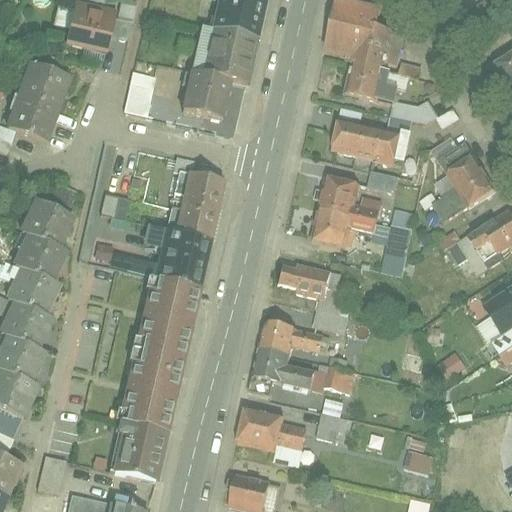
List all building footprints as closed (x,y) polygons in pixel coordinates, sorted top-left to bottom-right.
[(192,64),(178,122),(210,129),(223,73),(235,75),(252,0),(221,0),(206,67),(192,64)] [(334,0),(330,23),(356,28),(342,96),(378,103),(393,29),(366,24),(371,0),(334,0)] [(511,13),(511,1),(511,0),(494,0),(472,14),(483,31),(511,13)] [(103,63),(115,16),(78,7),(66,54),(103,63)] [(511,91),(511,38),(511,37),(486,54),(511,91)] [(71,90),(31,72),(4,131),(44,149),(71,90)] [(156,120),(158,107),(149,106),(154,79),(130,74),(123,114),(156,120)] [(400,137),(331,122),(324,153),(393,168),(400,137)] [(455,141),(431,157),(465,210),(490,193),(455,141)] [(351,180),(321,173),(305,242),(334,249),(351,180)] [(369,175),(366,192),(394,197),(397,180),(369,175)] [(156,487),(221,186),(186,178),(173,237),(163,235),(152,282),(150,282),(108,477),(156,487)] [(99,217),(124,222),(128,203),(104,198),(99,217)] [(511,227),(497,204),(443,238),(465,274),(511,244),(511,227)] [(60,254),(73,225),(31,206),(17,238),(26,242),(13,271),(19,274),(5,304),(12,307),(0,333),(0,338),(5,341),(0,350),(0,413),(27,426),(42,394),(33,390),(47,359),(41,356),(56,324),(49,321),(62,291),(55,288),(68,258),(60,254)] [(375,238),(387,241),(379,276),(401,280),(411,233),(405,231),(409,216),(393,212),(390,231),(377,228),(375,238)] [(316,298),(320,276),(276,267),(270,294),(302,301),(298,323),(338,332),(344,303),(316,298)] [(511,271),(473,296),(495,332),(511,321),(511,271)] [(294,325),(268,318),(252,385),(277,391),(294,325)] [(455,356),(437,368),(446,382),(464,370),(455,356)] [(334,373),(329,393),(351,398),(355,377),(334,373)] [(347,446),(350,423),(340,421),(342,405),(323,402),(316,442),(347,446)] [(272,454),(280,414),(246,407),(239,448),(272,454)] [(405,450),(423,456),(426,446),(408,440),(405,450)] [(429,478),(432,459),(406,454),(402,472),(429,478)] [(42,459),(37,493),(58,497),(64,463),(42,459)] [(0,511),(3,511),(20,472),(0,464),(0,511)] [(226,511),(261,511),(265,497),(232,489),(226,511)] [(121,511),(73,501),(70,511),(121,511)] [(410,502),(407,511),(428,511),(429,507),(410,502)]
